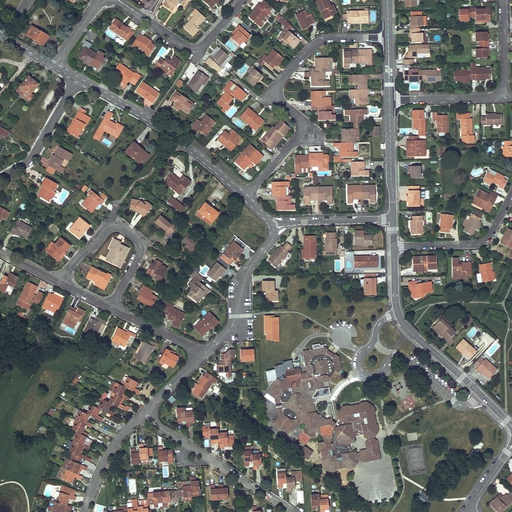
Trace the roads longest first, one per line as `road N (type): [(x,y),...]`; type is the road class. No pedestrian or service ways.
road 1 (residential): [(387,35),(327,35),(312,43),(277,88),(299,132),(244,198)]
road 2 (residential): [(393,247),(402,323),(511,427)]
road 3 (residential): [(77,80),(180,142),(244,198)]
road 4 (residential): [(60,283),(104,231),(122,230),(140,249),(110,307)]
road 5 (residential): [(144,413),(290,511)]
road 6 (residential): [(121,0),(186,46),(202,43),(242,0)]
road 7 (residential): [(273,227),(231,324),(203,355)]
road 8 (residential): [(511,193),(484,242),(393,247)]
road 9 (residential): [(77,80),(35,153),(0,179)]
